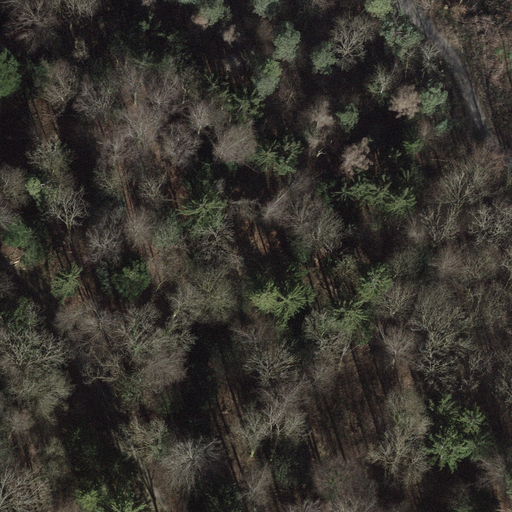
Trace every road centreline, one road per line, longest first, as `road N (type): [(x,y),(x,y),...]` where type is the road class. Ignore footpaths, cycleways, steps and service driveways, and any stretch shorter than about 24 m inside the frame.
road 1 (track): [(0,269),(26,285),(61,328),(164,511)]
road 2 (track): [(394,0),(447,52),(511,166)]
